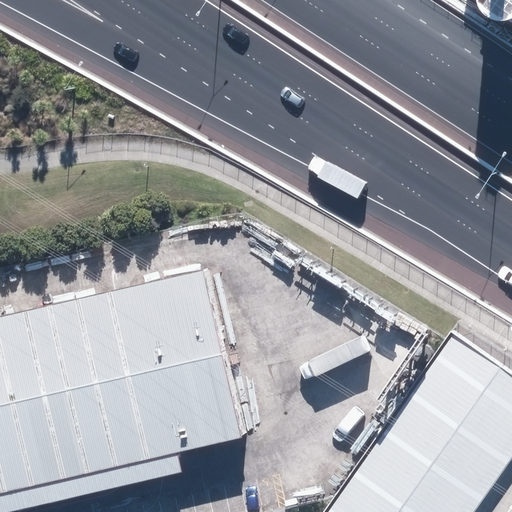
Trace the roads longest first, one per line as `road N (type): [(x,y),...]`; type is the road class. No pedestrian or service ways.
road 1 (motorway): [(418,193),(25,0)]
road 2 (motorway): [(418,193),(120,0)]
road 3 (motorway): [(350,0),(511,105)]
